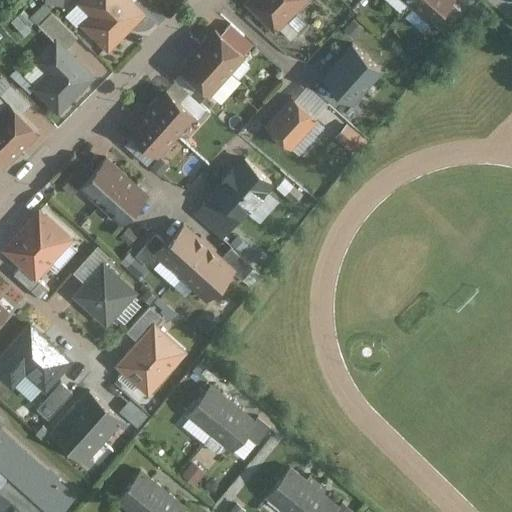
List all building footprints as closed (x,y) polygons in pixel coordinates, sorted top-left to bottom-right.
[(145,11),(131,0),(92,0),(85,9),(99,20),(87,30),(111,49),(145,11)] [(246,0),(245,1),(277,34),(312,0),(246,0)] [(451,0),(418,0),(413,7),(432,24),(451,0)] [(40,26),(56,40),(67,50),(78,38),(53,12),(40,26)] [(217,27),(200,47),(232,74),(248,54),(217,27)] [(47,74),(31,89),(57,116),(96,78),(67,50),(56,40),(34,62),(47,74)] [(384,66),(353,40),(322,76),(353,103),(384,66)] [(232,74),(200,47),(182,68),(214,95),(232,74)] [(316,114),(328,102),(308,82),(296,94),(316,114)] [(165,89),(147,109),(179,137),(196,117),(165,89)] [(292,96),(266,127),(294,151),(320,120),(292,96)] [(9,103),(0,111),(0,130),(21,151),(39,133),(9,103)] [(179,137),(147,109),(128,131),(160,158),(179,137)] [(0,165),(3,169),(21,151),(0,130),(0,165)] [(247,154),(213,190),(242,216),(275,180),(247,154)] [(79,187),(100,206),(127,175),(106,156),(92,173),(79,187)] [(79,187),(92,173),(84,166),(64,188),(72,195),(79,187)] [(127,175),(100,206),(121,225),(149,194),(127,175)] [(242,216),(213,190),(194,211),(223,237),(242,216)] [(164,213),(154,203),(135,223),(145,233),(164,213)] [(38,204),(1,247),(35,277),(73,234),(38,204)] [(155,254),(182,278),(210,247),(183,223),(166,242),(155,254)] [(155,254),(166,242),(157,235),(132,263),(141,270),(155,254)] [(83,281),(103,259),(108,254),(97,244),(72,271),(83,281)] [(223,259),(210,247),(182,278),(208,301),(236,270),(223,259)] [(232,249),(223,259),(236,270),(247,279),(256,269),(232,249)] [(105,324),(137,290),(103,259),(83,281),(71,294),(105,324)] [(0,298),(0,320),(11,308),(0,298)] [(136,339),(153,319),(156,322),(162,316),(148,304),(125,329),(136,339)] [(72,357),(29,319),(0,351),(0,377),(11,387),(24,372),(44,389),(72,357)] [(136,339),(114,363),(147,393),(186,349),(156,322),(153,319),(136,339)] [(36,406),(48,417),(72,391),(60,380),(36,406)] [(188,411),(211,429),(234,399),(211,381),(188,411)] [(100,436),(119,416),(91,390),(72,410),(100,436)] [(129,398),(118,410),(136,426),(147,414),(129,398)] [(234,399),(211,429),(235,448),(259,418),(234,399)] [(80,457),(100,436),(72,410),(53,431),(80,457)] [(194,483),(205,471),(193,460),(183,472),(194,483)] [(266,492),(289,511),(291,511),(318,481),(293,460),(266,492)] [(116,496),(135,511),(140,511),(164,484),(142,466),(116,496)] [(318,481),(291,511),(333,511),(342,502),(318,481)] [(164,484),(140,511),(181,511),(188,504),(164,484)] [(0,511),(22,511),(0,490),(0,511)]
